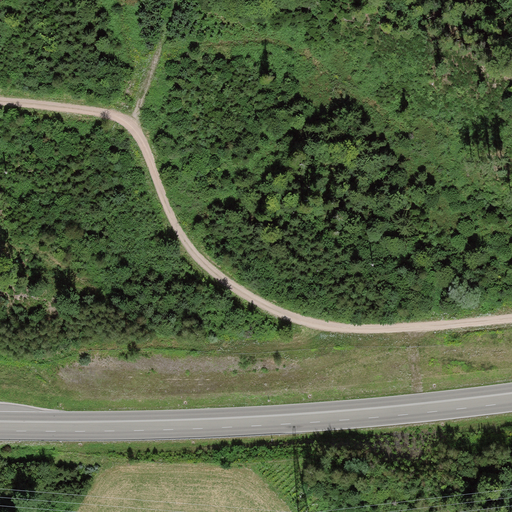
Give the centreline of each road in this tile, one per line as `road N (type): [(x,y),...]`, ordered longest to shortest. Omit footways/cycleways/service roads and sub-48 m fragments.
road 1 (track): [(0,100),(131,123),(190,245),(231,285),(295,319),(340,328),(511,317)]
road 2 (trunk): [(0,427),(334,413),(511,395)]
road 3 (track): [(286,511),(240,475),(125,468),(75,452)]
road 4 (track): [(131,123),(178,0)]
